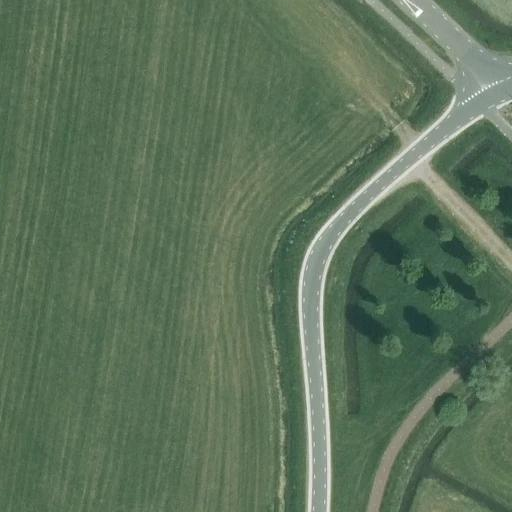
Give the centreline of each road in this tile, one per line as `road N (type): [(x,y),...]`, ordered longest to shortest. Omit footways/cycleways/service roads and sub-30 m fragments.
road 1 (tertiary): [(318,511),(313,266),(343,220),(494,94)]
road 2 (track): [(409,159),(511,261)]
road 3 (tertiary): [(411,0),(474,60),(494,94)]
